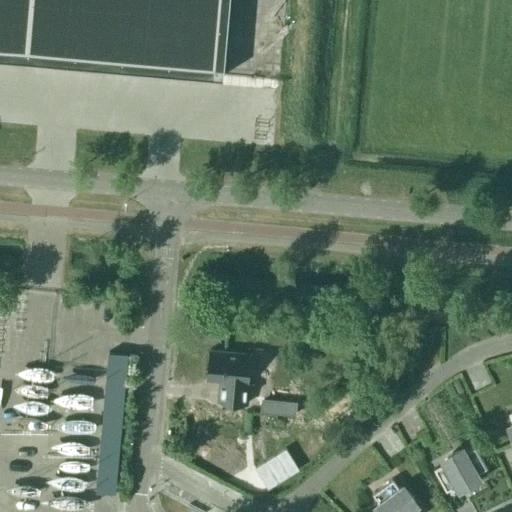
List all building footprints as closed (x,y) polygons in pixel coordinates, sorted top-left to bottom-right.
[(0,0),(0,48),(223,68),(229,0),(0,0)] [(246,402),(247,389),(246,389),(249,352),(209,348),(206,378),(223,380),(221,400),(246,402)] [(286,404),(272,403),(271,412),(285,414),(286,404)] [(442,463),(433,468),(445,490),(454,485),(456,487),(457,487),(465,486),(469,484),(473,481),(477,476),(478,475),(477,472),(486,467),(474,445),(465,450),(463,448),(461,448),(455,449),(450,451),(447,454),(441,460),(442,463)] [(392,477),(372,492),(378,501),(376,502),(376,503),(378,511),(379,511),(417,511),(414,507),(416,505),(416,503),(413,497),(411,493),(408,489),(401,484),(398,486),(392,477)]
